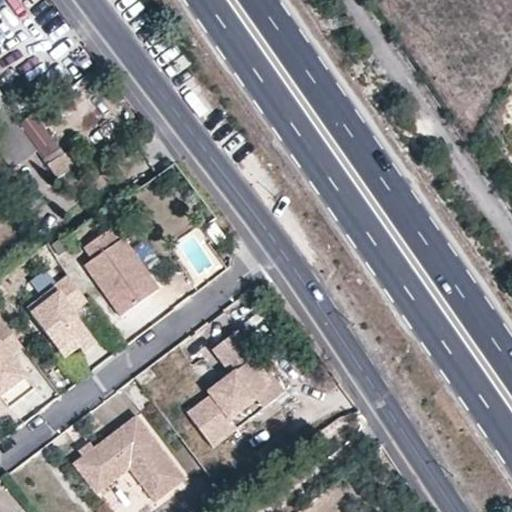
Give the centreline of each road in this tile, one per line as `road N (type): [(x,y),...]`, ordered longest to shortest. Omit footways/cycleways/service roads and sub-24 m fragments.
road 1 (residential): [(451,511),(318,311),(87,0)]
road 2 (primary): [(208,0),(511,435)]
road 3 (primary): [(511,356),(257,0)]
